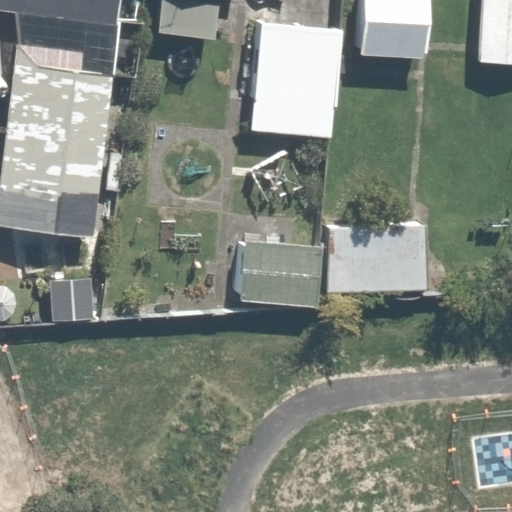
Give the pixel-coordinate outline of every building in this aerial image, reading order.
[(0,0),(0,218),(77,227),(100,0),(0,0)] [(344,0),(342,39),(413,44),(415,0),(344,0)] [(511,0),(466,0),(462,55),(511,59),(511,0)] [(330,15),(243,7),(233,123),(321,131),(330,15)] [(426,228),(328,225),(325,293),(426,292),(426,228)] [(318,299),(320,246),(238,242),(234,294),(318,299)] [(83,263),(33,268),(38,313),(87,308),(83,263)] [(10,440),(0,444),(0,511),(37,494),(10,440)]
